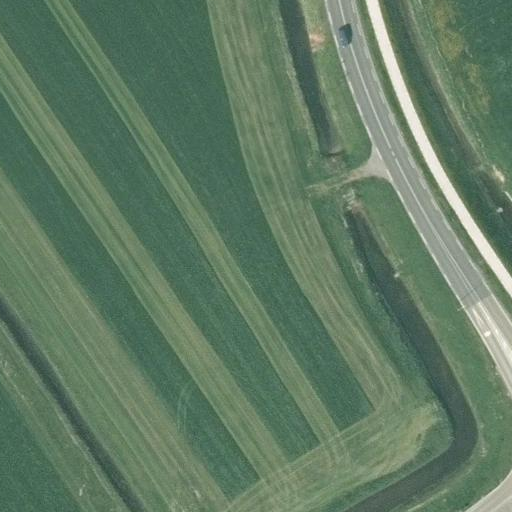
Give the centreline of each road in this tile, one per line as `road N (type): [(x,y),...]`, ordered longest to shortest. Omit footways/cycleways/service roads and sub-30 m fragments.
road 1 (primary): [(453,263),(369,102),(338,0)]
road 2 (primary): [(453,263),(511,383)]
